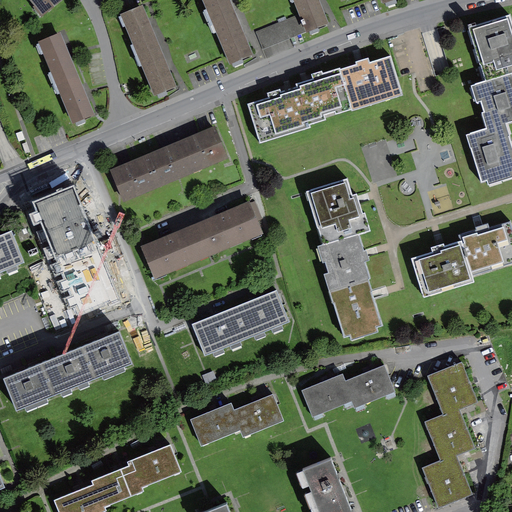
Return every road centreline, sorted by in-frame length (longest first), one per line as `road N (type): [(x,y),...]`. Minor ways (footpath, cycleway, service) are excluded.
road 1 (residential): [(126,132),(333,45),(481,0)]
road 2 (residential): [(85,149),(142,300),(0,363)]
road 3 (residential): [(480,511),(494,421),(472,353),(389,355)]
road 4 (residential): [(86,0),(126,132)]
road 5 (unknown): [(149,329),(261,286)]
